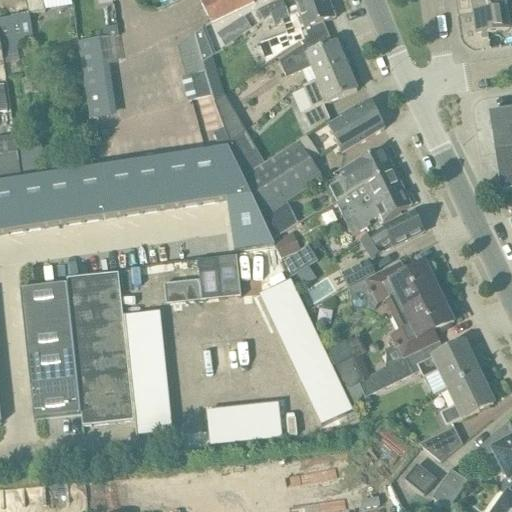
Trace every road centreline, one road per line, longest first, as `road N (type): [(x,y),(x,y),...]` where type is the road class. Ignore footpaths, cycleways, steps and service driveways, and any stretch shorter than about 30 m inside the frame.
road 1 (residential): [(410,89),(511,305)]
road 2 (residential): [(0,252),(218,221)]
road 3 (residential): [(0,261),(19,455)]
